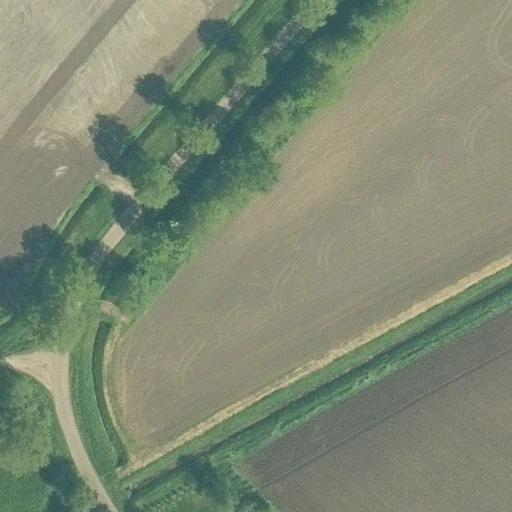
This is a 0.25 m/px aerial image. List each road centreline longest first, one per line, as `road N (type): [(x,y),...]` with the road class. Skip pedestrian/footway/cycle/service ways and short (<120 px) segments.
road 1 (unclassified): [(57,355),(102,246),(318,0)]
road 2 (unclassified): [(110,511),(63,409),(57,355)]
